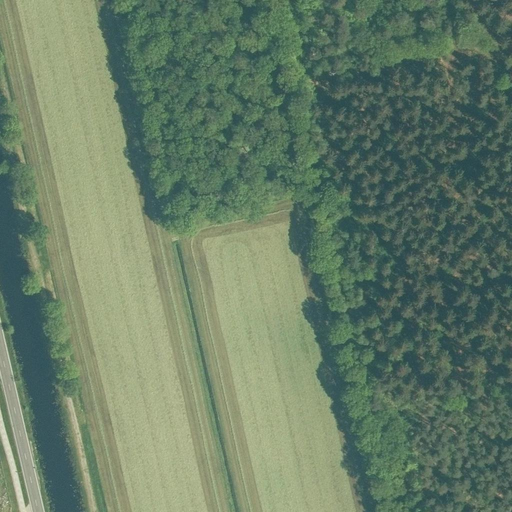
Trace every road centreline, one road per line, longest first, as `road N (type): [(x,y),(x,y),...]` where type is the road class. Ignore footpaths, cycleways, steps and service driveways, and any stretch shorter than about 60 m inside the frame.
road 1 (track): [(94,511),(0,105)]
road 2 (primary): [(37,511),(0,348)]
